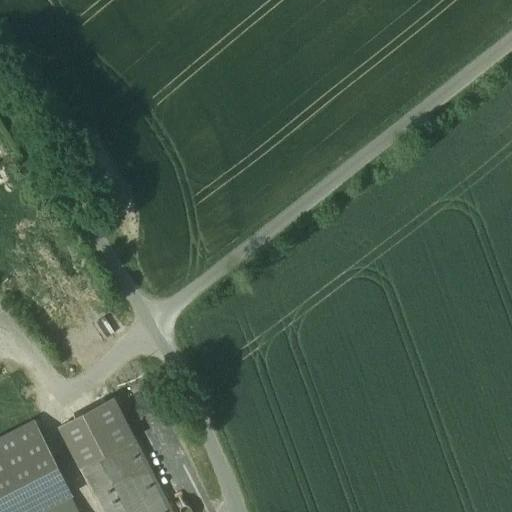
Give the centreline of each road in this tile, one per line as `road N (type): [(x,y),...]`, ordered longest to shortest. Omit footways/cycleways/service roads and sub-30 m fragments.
road 1 (residential): [(511,43),(153,325)]
road 2 (unclassified): [(153,325),(0,73)]
road 3 (unclassified): [(235,511),(204,422),(153,325)]
